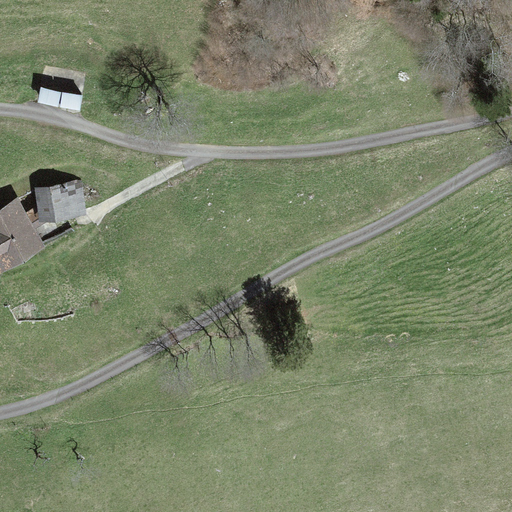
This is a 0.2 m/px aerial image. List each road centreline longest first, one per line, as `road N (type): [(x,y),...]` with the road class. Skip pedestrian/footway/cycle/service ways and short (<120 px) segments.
road 1 (residential): [(47,400),(511,152)]
road 2 (residential): [(511,109),(281,151),(126,139),(0,108)]
